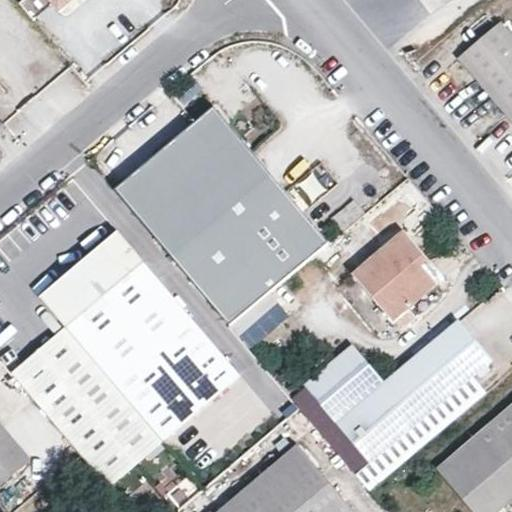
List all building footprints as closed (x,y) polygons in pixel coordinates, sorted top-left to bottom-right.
[(22,0),(21,2),(35,18),(54,2),(52,0),(22,0)] [(52,0),(54,2),(61,10),(72,0),(52,0)] [(511,35),(506,29),(467,61),(511,114),(511,35)] [(321,243),(210,117),(126,190),(238,316),(321,243)] [(340,229),(364,211),(354,198),(330,215),(340,229)] [(434,262),(407,232),(344,288),(379,327),(386,335),(442,285),(428,268),(434,262)] [(42,298),(75,336),(97,361),(69,385),(48,360),(21,383),(108,488),(239,378),(119,235),(42,298)] [(492,359),(459,321),(386,384),(354,348),(306,390),(368,464),(492,359)] [(48,360),(69,385),(97,361),(75,336),(48,360)] [(511,418),(439,478),(466,511),(502,511),(511,504),(511,418)] [(0,485),(32,459),(0,421),(0,485)] [(348,511),(300,452),(231,509),(226,511),(348,511)]
